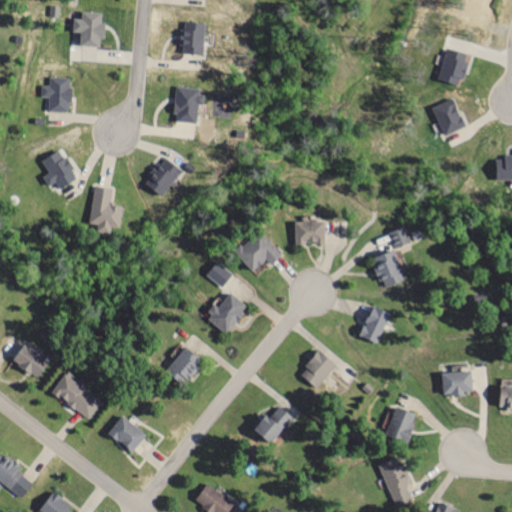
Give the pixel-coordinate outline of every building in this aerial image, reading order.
[(81,19),(80,33),(88,33),(87,47),(110,48),(111,24),(109,24),(109,13),(89,12),(89,19),(81,19)] [(213,23),(189,22),(188,54),(211,55),(213,23)] [(466,52),(453,49),(445,80),(467,85),(473,62),(464,59),(466,52)] [(78,113),(79,89),(76,89),(76,78),(56,77),(55,86),(48,86),(48,98),(55,98),(55,112),(78,113)] [(205,123),(206,105),(209,105),(210,88),(183,87),(181,122),(205,123)] [(451,136),(472,127),(460,98),(439,107),(451,136)] [(48,162),(55,173),(49,177),(56,187),(63,182),(68,190),(85,178),(66,150),(48,162)] [(165,156),(150,184),(171,195),(186,167),(165,156)] [(511,157),(503,157),(503,180),(511,180),(511,157)] [(119,189),(100,186),(95,226),(118,229),(119,225),(125,225),(127,206),(117,205),(119,189)] [(302,222),(302,245),(333,244),(332,221),(302,222)] [(414,246),(410,227),(393,231),(397,249),(414,246)] [(277,266),(289,255),(267,232),(243,253),(260,272),(273,261),(277,266)] [(380,257),(382,265),(381,266),(388,288),(410,282),(402,252),(380,257)] [(211,274),(228,288),(239,275),(222,261),(211,274)] [(256,308),(237,291),(213,318),(232,334),(256,308)] [(364,335),(383,343),(397,313),(377,305),(369,324),(368,324),(364,335)] [(210,366),(191,342),(175,354),(182,362),(174,369),(187,385),(210,366)] [(56,365),(33,343),(19,358),(43,379),(56,365)] [(304,376),(323,390),(342,364),(323,350),(304,376)] [(471,392),(479,392),(479,372),(449,373),(450,396),(472,395),(471,392)] [(58,394),(97,419),(109,399),(69,375),(58,394)] [(511,386),(504,386),(503,409),(511,409),(511,386)] [(281,410),(274,404),(262,417),(265,419),(258,426),(277,444),(300,419),(286,405),(281,410)] [(392,436),(414,444),(425,415),(403,407),(392,436)] [(116,434),(142,452),(155,434),(129,416),(116,434)] [(25,466),(4,450),(0,455),(0,477),(29,499),(40,483),(22,470),(25,466)] [(385,465),(401,508),(420,501),(414,486),(416,485),(407,458),(385,465)] [(234,511),(241,504),(213,482),(200,500),(215,511),(234,511)] [(44,510),(46,511),(83,511),(84,511),(58,492),(44,510)]
